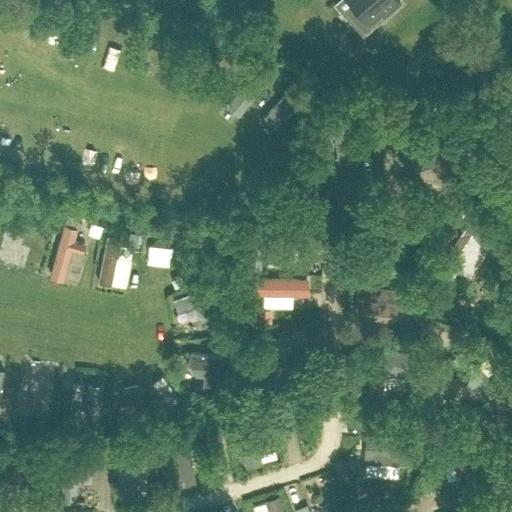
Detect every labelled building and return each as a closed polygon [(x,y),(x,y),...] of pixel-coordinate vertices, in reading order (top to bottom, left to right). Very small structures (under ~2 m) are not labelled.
[(347,0),(352,6),(354,5),(372,25),(399,0),(347,0)] [(52,24),(43,51),(54,54),(62,27),(52,24)] [(63,28),(56,54),(71,58),(78,33),(63,28)] [(112,71),(116,50),(106,48),(108,33),(94,31),(87,67),(112,71)] [(122,79),(133,82),(143,52),(132,48),(122,79)] [(217,94),(218,75),(204,74),(202,93),(217,94)] [(287,103),(284,77),(262,80),(266,106),(287,103)] [(466,121),(449,121),(449,164),(466,164),(466,121)] [(0,130),(0,140),(7,142),(6,150),(22,153),(26,126),(2,122),(0,130)] [(417,157),(439,157),(438,123),(416,124),(417,157)] [(495,128),(481,131),(485,146),(499,143),(495,128)] [(65,171),(66,132),(45,131),(43,170),(65,171)] [(96,171),(94,187),(110,189),(116,145),(94,142),(90,170),(96,171)] [(373,155),(373,143),(359,143),(359,155),(373,155)] [(148,171),(132,171),(131,185),(160,186),(160,157),(148,157),(148,171)] [(195,213),(199,169),(172,166),(171,184),(181,185),(179,212),(195,213)] [(9,211),(7,219),(13,221),(16,213),(9,211)] [(456,215),(444,215),(444,226),(457,226),(456,215)] [(81,227),(65,223),(50,274),(66,279),(81,227)] [(318,248),(318,229),(267,227),(267,247),(318,248)] [(19,233),(8,230),(0,253),(0,256),(11,260),(19,233)] [(122,238),(106,235),(98,279),(113,282),(122,238)] [(371,258),(373,247),(359,245),(358,257),(371,258)] [(453,284),(463,288),(477,254),(466,250),(453,284)] [(153,295),(171,295),(172,253),(155,252),(153,295)] [(375,283),(378,262),(359,260),(353,306),(396,312),(400,287),(375,283)] [(255,294),(308,294),(309,275),(256,275),(255,294)] [(226,295),(220,280),(174,297),(179,311),(226,295)] [(437,297),(437,308),(448,308),(448,302),(445,297),(437,297)] [(270,321),(270,308),(257,307),(256,321),(270,321)] [(220,333),(223,319),(211,316),(208,330),(220,333)] [(308,342),(304,329),(260,342),(266,357),(308,342)] [(488,374),(460,349),(445,362),(485,398),(499,385),(488,374)] [(223,370),(225,356),(190,350),(188,364),(223,370)] [(419,353),(382,352),(381,374),(418,375),(419,353)] [(247,374),(252,386),(272,378),(268,366),(247,374)] [(169,407),(181,399),(163,373),(152,381),(169,407)] [(46,430),(55,377),(38,374),(29,427),(46,430)] [(148,421),(139,382),(123,385),(132,424),(148,421)] [(433,382),(431,394),(443,396),(445,384),(433,382)] [(100,422),(103,388),(78,386),(75,419),(100,422)] [(416,411),(416,397),(404,396),(403,410),(416,411)] [(294,417),(292,418),(289,405),(277,408),(279,421),(281,420),(283,432),(297,429),(294,417)] [(158,422),(157,411),(148,412),(149,423),(158,422)] [(0,424),(9,426),(11,415),(0,412),(0,424)] [(243,463),(261,459),(253,419),(234,422),(243,463)] [(478,470),(464,420),(446,425),(460,474),(478,470)] [(220,425),(208,425),(208,439),(220,439),(220,425)] [(410,462),(410,430),(365,430),(365,462),(410,462)] [(181,484),(196,482),(188,439),(173,441),(181,484)] [(169,443),(157,440),(152,459),(164,462),(169,443)] [(107,464),(109,451),(97,448),(95,462),(107,464)] [(0,489),(15,491),(21,453),(7,450),(0,489)] [(120,496),(135,496),(134,452),(119,452),(120,496)] [(39,453),(37,466),(50,468),(52,455),(39,453)] [(35,456),(24,454),(21,474),(32,475),(35,456)] [(61,500),(78,501),(80,458),(64,457),(61,500)] [(285,511),(278,494),(263,498),(268,511),(285,511)] [(346,511),(339,494),(324,500),(329,511),(346,511)] [(373,511),(368,500),(357,505),(360,511),(373,511)]
